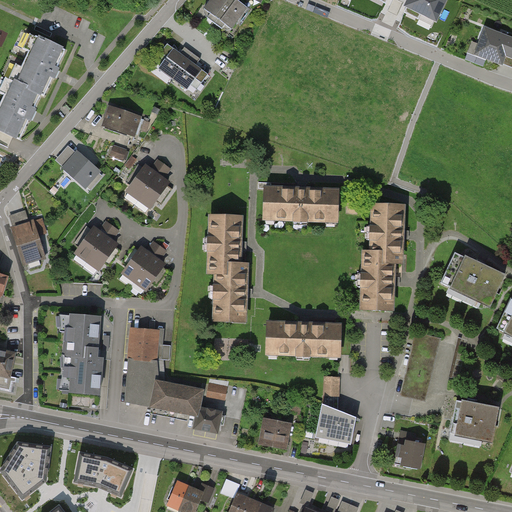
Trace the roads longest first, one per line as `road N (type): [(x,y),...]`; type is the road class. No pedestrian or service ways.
road 1 (tertiary): [(355,484),(28,418)]
road 2 (residential): [(0,204),(178,0)]
road 3 (residential): [(300,0),(511,85)]
road 4 (residential): [(28,418),(28,301),(0,216)]
road 5 (tertiary): [(496,511),(355,484)]
